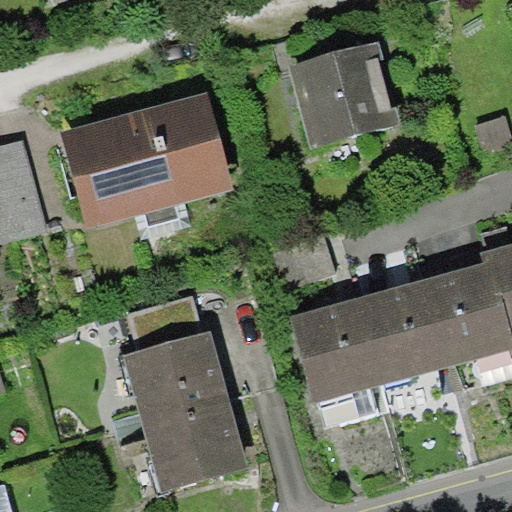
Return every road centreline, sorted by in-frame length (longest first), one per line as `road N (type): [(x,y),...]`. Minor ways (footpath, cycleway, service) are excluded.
road 1 (residential): [(0,94),(366,0)]
road 2 (residential): [(511,188),(355,241)]
